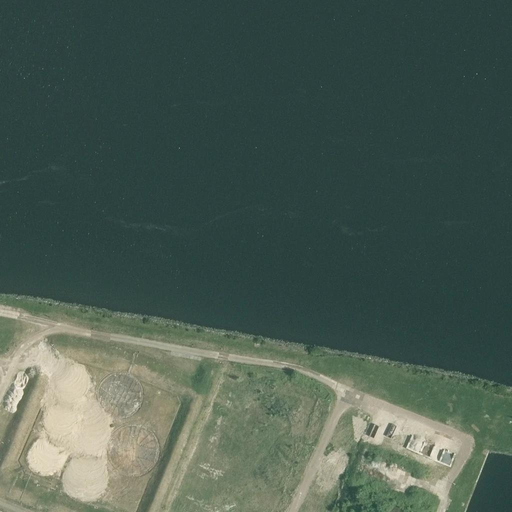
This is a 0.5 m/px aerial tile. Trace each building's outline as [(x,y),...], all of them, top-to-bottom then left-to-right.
[(91,379),(90,378),(90,377),(89,376),(89,375),(88,374),(87,373),(85,371),(84,370),(83,370),(82,369),(81,369),(79,368),(78,368),(76,368),(75,368),(74,368),(72,368),(71,369),(70,369),(68,370),(67,370),(66,371),(65,372),(64,373),(63,374),(62,375),(62,377),(61,378),(61,379),(60,381),(60,382),(60,383),(60,385),(60,386),(61,388),(61,389),(62,391),(63,392),(64,394),(66,395),(67,396),(68,397),(70,398),(71,398),(72,399),(74,399),(76,399),(77,399),(79,399),(80,398),(82,397),(84,396),(85,396),(87,394),(88,393),(88,392),(89,391),(90,390),(90,388),(91,387),(91,386),(91,385),(91,383),(91,381),(91,379)] [(136,381),(135,380),(134,379),(132,378),(130,377),(129,376),(127,375),(125,374),(123,374),(122,374),(119,374),(117,374),(115,374),(114,375),(112,375),(111,376),(109,377),(108,377),(106,378),(105,379),(104,381),(103,382),(102,383),(101,385),(100,386),(100,388),(99,390),(98,392),(98,393),(98,395),(98,397),(98,398),(99,400),(99,401),(99,402),(100,404),(100,405),(101,406),(101,407),(103,409),(104,410),(104,411),(106,412),(108,413),(109,414),(111,415),(113,416),(114,416),(117,417),(119,417),(121,417),(123,417),(124,416),(126,416),(128,415),(130,414),(133,413),(134,411),(136,409),(138,407),(139,406),(139,405),(140,404),(140,403),(140,402),(141,401),(141,400),(141,398),(141,397),(141,396),(141,394),(141,393),(141,391),(141,390),(140,388),(139,386),(139,385),(138,384),(137,382),(136,381)] [(45,418),(44,419),(44,421),(44,422),(45,424),(45,425),(46,427),(47,429),(47,430),(48,431),(49,432),(50,433),(52,434),(53,435),(55,435),(56,435),(57,436),(59,436),(61,436),(62,436),(64,436),(65,435),(67,434),(69,433),(70,432),(71,432),(72,431),(73,429),(73,428),(74,427),(75,426),(75,424),(75,423),(75,422),(75,421),(75,419),(75,418),(75,417),(75,415),(74,414),(74,413),(73,412),(72,411),(71,410),(70,409),(69,408),(68,407),(66,406),(65,406),(64,405),(62,405),(61,405),(59,405),(58,405),(56,405),(55,406),(54,406),(52,407),(51,408),(49,409),(48,410),(47,411),(46,413),(46,414),(45,415),(45,416),(45,418)] [(158,453),(158,451),(158,449),(157,447),(157,445),(156,443),(156,441),(155,439),(154,438),(153,436),(152,435),(150,433),(149,432),(147,431),(146,430),(144,429),(142,428),(140,427),(138,427),(137,426),(135,426),(133,426),(131,426),(129,427),(127,427),(125,428),(123,428),(121,429),(120,430),(118,431),(117,432),(115,434),(114,435),(113,437),(112,439),(111,440),(110,442),(110,444),(109,446),(109,448),(109,450),(109,452),(109,454),(109,455),(109,457),(110,459),(111,461),(112,463),(113,464),(114,466),(115,467),(117,469),(118,470),(120,471),(121,472),(123,473),(125,474),(127,474),(129,475),(131,475),(133,475),(135,475),(136,475),(138,475),(140,474),(142,473),(144,473),(146,472),(147,471),(149,469),(150,468),(152,467),(153,465),(154,464),(155,462),(156,460),(156,458),(157,456),(157,455),(158,453)] [(30,452),(29,453),(29,454),(29,455),(29,456),(29,458),(29,459),(29,461),(30,463),(30,464),(31,465),(32,466),(33,468),(34,469),(36,470),(37,471),(38,471),(39,472),(41,472),(43,472),(45,472),(46,472),(48,472),(49,472),(51,471),(52,470),(54,469),(55,468),(56,467),(57,466),(57,465),(58,464),(59,462),(59,461),(59,459),(59,458),(59,457),(59,455),(59,454),(59,453),(58,451),(58,450),(57,449),(56,448),(55,447),(54,446),(53,445),(52,443),(50,443),(49,442),(48,442),(46,442),(45,442),(43,442),(42,442),(41,442),(39,442),(38,443),(37,443),(36,444),(34,445),(33,446),(32,447),(32,448),(31,449),(30,450),(30,452)] [(103,469),(102,468),(101,467),(100,466),(99,465),(97,463),(96,462),(94,461),(92,460),(91,460),(89,459),(87,459),(86,459),(84,459),(82,459),(81,459),(78,460),(77,460),(75,461),(73,462),(72,463),(70,464),(69,465),(68,466),(67,468),(66,470),(65,471),(65,472),(64,474),(64,475),(63,477),(63,478),(63,480),(63,482),(63,483),(63,485),(64,486),(64,487),(64,488),(65,489),(65,490),(66,492),(67,493),(68,494),(69,496),(71,497),(73,499),(75,500),(78,501),(80,502),(83,502),(85,502),(87,502),(90,501),(92,501),(94,500),(95,499),(97,498),(99,497),(100,495),(102,493),(102,492),(103,491),(104,489),(105,488),(105,486),(106,485),(106,484),(106,483),(106,481),(106,480),(106,479),(106,477),(105,476),(105,475),(105,474),(104,473),(104,471),(103,470),(103,469)]
